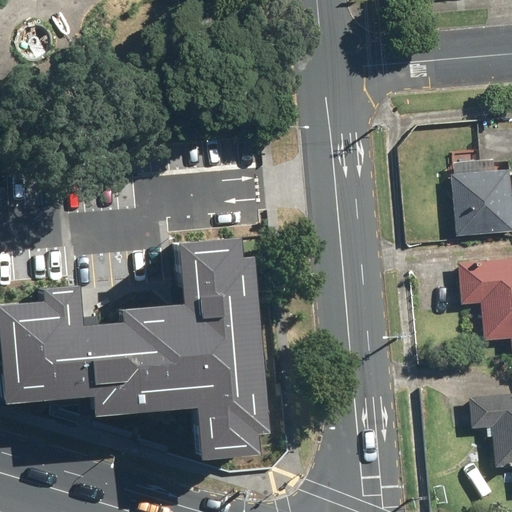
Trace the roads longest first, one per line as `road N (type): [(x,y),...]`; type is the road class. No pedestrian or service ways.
road 1 (secondary): [(363,511),(322,66)]
road 2 (residential): [(511,53),(322,66)]
road 3 (primary): [(0,476),(119,511)]
